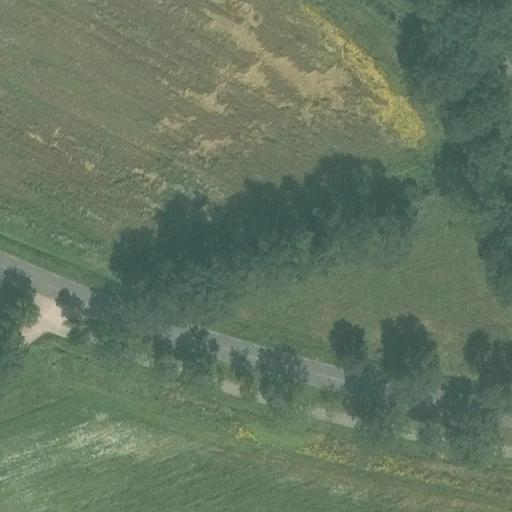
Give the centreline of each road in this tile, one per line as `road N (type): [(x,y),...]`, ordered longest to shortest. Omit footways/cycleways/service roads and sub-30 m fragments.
road 1 (secondary): [(511,416),(383,396),(123,317),(0,265)]
road 2 (unclassified): [(511,80),(415,0)]
